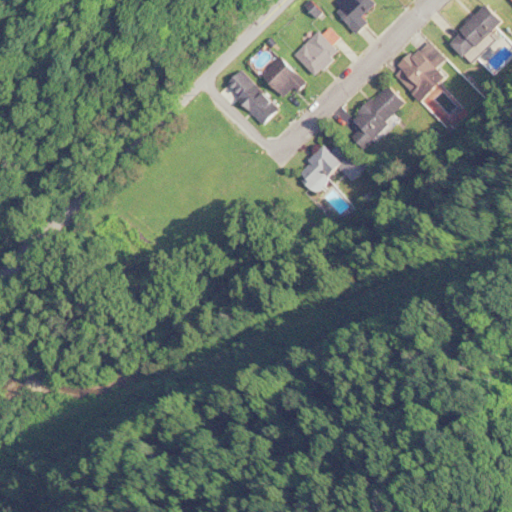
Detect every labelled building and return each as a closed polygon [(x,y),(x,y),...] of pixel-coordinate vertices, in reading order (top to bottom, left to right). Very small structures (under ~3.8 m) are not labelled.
[(322,0),(315,6),(327,18),(333,12),(322,0)] [(366,33),(377,23),(371,17),(385,4),(381,0),(348,0),(346,2),(351,7),(346,11),(366,33)] [(455,42),(492,3),(511,21),(475,60),(455,42)] [(304,53),(327,31),(331,35),(340,27),(351,39),(343,46),(349,52),(325,75),(304,53)] [(398,73),(433,43),(459,73),(423,103),(398,73)] [(291,96),(302,86),(306,91),(316,83),(294,58),(274,76),(291,96)] [(238,85),(269,124),(287,110),(256,71),(238,85)] [(348,125),(387,85),(407,104),(368,144),(348,125)] [(297,173),(325,148),(339,164),(311,190),(297,173)]
